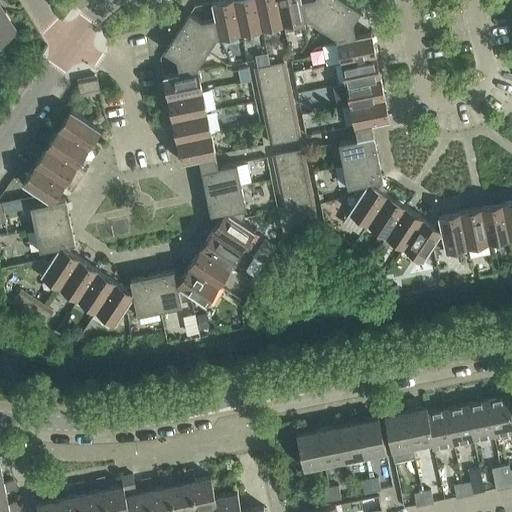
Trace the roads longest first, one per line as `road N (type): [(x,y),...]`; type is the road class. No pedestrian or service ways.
road 1 (tertiary): [(511,344),(106,423),(0,416)]
road 2 (residential): [(402,0),(422,87),(458,101),(484,77),(471,0)]
road 3 (residential): [(145,173),(124,70),(70,48)]
